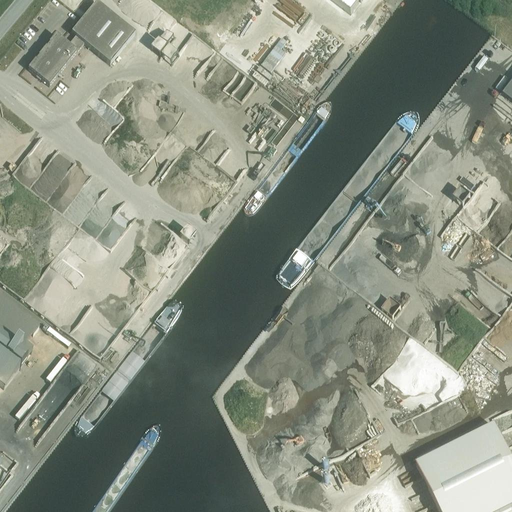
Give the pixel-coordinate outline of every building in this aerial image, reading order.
[(184,77),(96,4),(71,35),(75,38),(68,47),(56,37),(48,45),(49,46),(46,50),(45,49),(38,58),(39,59),(35,62),(28,71),(49,88),(83,46),(159,108),(184,77)] [(111,104),(91,133),(98,144),(141,173),(144,174),(147,168),(154,164),(155,155),(159,150),(161,139),(151,132),(151,128),(143,126),(147,120),(143,115),(130,106),(128,107),(127,105),(123,108),(117,107),(115,111),(110,108),(111,104)] [(245,196),(250,196),(277,163),(277,151),(277,150),(277,137),(267,137),(267,132),(247,131),(240,141),(250,149),(244,149),(244,162),(233,161),(233,150),(224,150),(220,146),(214,153),(219,158),(216,162),(216,167),(226,175),(228,173),(228,179),(237,186),(237,183),(242,183),(245,185),(241,189),(245,189),(245,196)] [(24,168),(13,184),(56,213),(59,213),(64,206),(64,202),(65,200),(65,191),(60,187),(52,187),(45,182),(44,182),(34,175),(37,171),(50,171),(50,167),(53,162),(48,159),(51,155),(57,155),(59,156),(61,153),(51,146),(41,146),(39,149),(39,159),(31,159),(31,168),(24,168)] [(146,317),(158,315),(178,288),(177,285),(181,281),(178,281),(171,276),(171,273),(167,278),(161,279),(160,272),(158,274),(150,276),(143,285),(153,292),(143,305),(146,317)] [(506,288),(478,325),(491,335),(511,306),(511,287),(510,290),(506,288)] [(38,330),(0,300),(0,387),(4,391),(31,355),(24,349),(38,330)] [(89,312),(89,326),(96,326),(96,331),(105,331),(105,335),(111,336),(111,328),(112,303),(106,303),(106,312),(89,312)] [(508,511),(511,510),(511,463),(495,429),(416,468),(438,511),(508,511)] [(340,486),(342,491),(347,489),(343,479),(333,483),(335,488),(340,486)]
